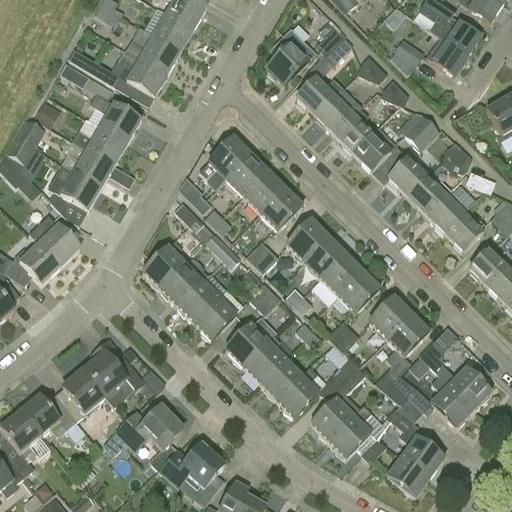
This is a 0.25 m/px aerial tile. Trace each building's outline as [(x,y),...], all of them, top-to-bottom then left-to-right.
[(172,9),(165,22),(192,37),(206,13),(184,0),(168,0),(166,5),(172,9)] [(361,0),(334,0),(346,17),(365,4),(361,0)] [(430,0),(429,0),(418,17),(434,28),(428,36),(427,37),(438,45),(466,63),(479,42),(458,28),(451,24),(455,17),(430,0)] [(488,29),(502,9),(488,0),(461,0),(456,8),(488,29)] [(488,0),(502,9),(507,0),(488,0)] [(125,16),(106,3),(94,19),(114,33),(125,16)] [(395,16),(385,27),(394,35),(404,23),(395,16)] [(165,22),(153,43),(180,58),(192,37),(165,22)] [(315,53),(323,62),(342,43),(327,28),(317,39),(323,45),(315,53)] [(132,45),(147,53),(139,66),(167,82),(180,58),(153,43),(138,34),(132,45)] [(272,57),(278,63),(266,75),(284,94),(317,61),(292,36),(272,57)] [(351,53),(342,43),(323,62),(307,77),(315,85),(326,79),(351,53)] [(438,45),(425,64),(431,68),(453,82),(466,63),(438,45)] [(401,46),(392,60),(413,73),(423,59),(401,46)] [(74,57),(67,68),(114,95),(119,86),(152,106),(153,106),(167,82),(139,66),(132,80),(125,76),(116,71),(115,70),(111,78),(74,57)] [(386,82),(367,63),(360,70),(356,81),(378,90),(386,82)] [(65,71),(59,81),(82,94),(82,93),(88,84),(65,71)] [(84,93),(109,105),(114,94),(89,83),(84,93)] [(333,86),(324,94),(318,88),(298,108),(315,124),(343,96),(333,86)] [(391,87),(383,96),(379,104),(403,114),(407,103),(391,87)] [(361,114),(343,96),(315,124),(332,142),(359,115),(361,114)] [(89,113),(100,119),(106,123),(100,134),(127,150),(140,128),(95,102),(89,113)] [(511,113),(507,104),(485,117),(501,144),(511,137),(511,113)] [(60,116),(44,107),(33,126),(49,135),(60,116)] [(370,140),(361,130),(368,124),(359,115),(332,142),(351,160),(370,140)] [(418,128),(404,143),(412,150),(431,131),(422,122),(414,119),(412,121),(418,128)] [(84,125),(71,149),(114,173),(127,150),(100,134),(84,125)] [(26,127),(16,144),(33,155),(44,138),(26,127)] [(439,139),(431,131),(412,150),(420,159),(439,139)] [(378,133),(370,140),(351,160),(370,179),(397,153),(378,133)] [(21,178),(33,155),(16,144),(6,161),(21,178)] [(208,170),(199,179),(206,186),(205,187),(215,197),(225,186),(225,187),(250,162),(233,145),(208,170)] [(101,196),(114,173),(71,149),(65,159),(67,160),(60,172),(71,179),(101,196)] [(447,155),(440,171),(461,181),(466,177),(471,165),(454,149),(447,155)] [(6,161),(0,171),(0,178),(15,195),(16,193),(26,183),(21,178),(6,161)] [(225,187),(243,204),(267,179),(250,162),(225,187)] [(406,204),(426,184),(408,166),(388,186),(406,204)] [(87,220),(101,196),(71,179),(60,172),(46,196),(53,200),(48,207),(66,226),(74,212),(87,220)] [(113,187),(130,192),(134,181),(117,176),(113,187)] [(243,204),(259,221),(284,196),(267,179),(243,204)] [(494,189),(470,179),(465,189),(490,200),(494,189)] [(435,193),(426,184),(406,204),(424,222),(449,197),(440,187),(435,193)] [(300,212),(284,196),(259,221),(276,237),(300,212)] [(467,215),(449,197),(424,222),(443,241),(463,221),(462,220),(467,215)] [(199,201),(189,209),(202,221),(210,213),(199,201)] [(490,226),(498,234),(511,220),(511,212),(507,208),(490,226)] [(202,231),(182,210),(173,219),(194,239),(202,231)] [(204,225),(213,233),(222,224),(214,216),(204,225)] [(511,236),(511,220),(498,234),(506,242),(511,236)] [(470,228),(463,221),(443,241),(462,260),(482,240),(481,239),(485,235),(477,227),(475,227),(474,226),(473,227),(470,228)] [(28,240),(40,252),(61,275),(80,256),(47,222),(28,240)] [(230,232),(222,224),(213,233),(221,242),(230,232)] [(285,252),(302,269),(327,244),(309,228),(285,252)] [(204,250),(223,268),(231,259),(213,241),(204,250)] [(344,261),(327,244),(302,269),(319,286),(344,261)] [(184,272),(174,262),(182,254),(175,248),(143,280),(159,297),(184,272)] [(245,264),(253,272),(269,257),(260,248),(245,264)] [(42,293),(61,275),(40,252),(29,262),(24,256),(15,265),(42,293)] [(277,265),(269,257),(253,272),(262,280),(277,265)] [(468,277),(487,296),(507,276),(488,257),(468,277)] [(0,279),(3,281),(12,267),(0,259),(0,279)] [(240,267),(231,259),(223,268),(231,276),(240,267)] [(360,278),(344,261),(319,286),(336,302),(360,278)] [(191,265),(184,272),(159,297),(176,313),(207,282),(203,278),(203,275),(201,272),(194,266),(191,265)] [(487,296),(505,315),(511,307),(511,280),(507,276),(487,296)] [(378,294),(360,278),(336,302),(353,319),(378,294)] [(0,328),(13,318),(9,312),(18,305),(0,283),(0,328)] [(201,289),(176,313),(194,331),(218,306),(227,297),(218,288),(209,298),(201,289)] [(248,305),(256,313),(271,298),(263,290),(248,305)] [(285,304),(293,312),(302,303),(294,295),(285,304)] [(271,298),(256,313),(264,321),(280,306),(271,298)] [(311,311),(302,303),(293,312),(302,321),(311,311)] [(369,329),(386,346),(411,321),(394,304),(369,329)] [(218,306),(194,331),(211,348),(236,324),(233,321),(218,306)] [(386,346),(395,355),(385,365),(392,372),(374,390),(382,398),(390,390),(399,381),(410,369),(404,363),(428,338),(411,321),(386,346)] [(326,343),(334,352),(350,336),(341,328),(326,343)] [(294,338),(303,346),(311,337),(303,329),(294,338)] [(225,357),(242,374),(266,349),(250,332),(225,357)] [(358,345),(350,336),(334,352),(343,360),(358,345)] [(320,346),(311,337),(303,346),(311,354),(320,346)] [(273,343),(267,349),(266,349),(242,374),(259,391),(284,366),(272,355),(279,348),(273,343)] [(94,368),(81,378),(103,404),(104,403),(112,414),(142,391),(119,363),(107,347),(89,361),(94,368)] [(433,347),(418,363),(418,364),(428,374),(438,383),(437,383),(473,418),(491,401),(478,388),(469,379),(466,376),(456,385),(442,371),(434,363),(441,355),(433,347)] [(316,398),(307,390),(316,381),(309,374),(300,383),(275,407),(294,426),(319,401),(327,404),(357,374),(348,365),(341,371),(316,398)] [(300,383),(284,366),(259,391),(275,407),(300,383)] [(479,368),(469,379),(478,388),(489,378),(479,368)] [(364,381),(357,374),(327,404),(336,407),(311,432),(328,449),(364,414),(363,412),(358,416),(344,401),(349,397),(364,381)] [(55,403),(54,403),(75,429),(83,422),(82,421),(103,404),(81,378),(61,394),(62,395),(54,402),(55,403)] [(416,396),(399,381),(390,390),(408,405),(416,396)] [(430,390),(441,401),(431,410),(457,435),(473,418),(437,383),(430,390)] [(399,413),(408,405),(390,390),(382,398),(399,413)] [(37,444),(48,434),(55,442),(57,443),(75,429),(54,403),(44,411),(37,403),(17,419),(37,444)] [(399,413),(395,417),(413,430),(422,419),(408,405),(399,413)] [(364,414),(328,449),(345,465),(356,454),(371,439),(362,430),(371,421),(364,414)] [(398,444),(409,452),(401,463),(430,484),(444,465),(411,441),(417,433),(413,430),(395,417),(393,415),(385,424),(403,438),(398,444)] [(135,420),(115,440),(102,453),(112,463),(125,450),(133,458),(147,444),(161,458),(181,438),(159,416),(144,430),(135,420)] [(0,437),(6,445),(0,450),(0,457),(22,485),(33,476),(26,467),(35,460),(28,451),(37,444),(17,419),(0,432),(0,437)] [(385,453),(376,446),(362,460),(360,462),(368,470),(385,453)] [(202,496),(223,472),(200,453),(190,464),(180,456),(159,480),(177,495),(187,483),(202,496)] [(0,495),(7,504),(18,495),(15,491),(22,485),(0,457),(0,495)] [(415,505),(430,484),(401,463),(386,484),(415,505)] [(234,490),(221,511),(258,511),(243,503),(246,498),(234,490)] [(91,511),(95,509),(87,500),(72,511),(91,511)]
